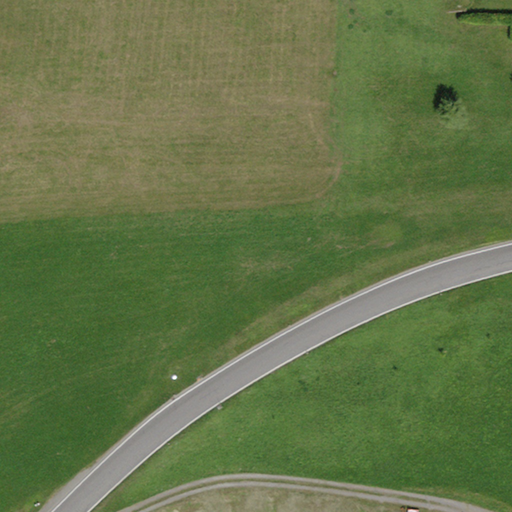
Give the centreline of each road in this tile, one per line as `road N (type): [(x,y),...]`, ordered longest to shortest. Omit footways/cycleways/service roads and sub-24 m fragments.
road 1 (tertiary): [(71,511),(158,430),(267,358),(421,284),(511,257)]
road 2 (track): [(138,511),(204,485),(241,480),(470,511)]
